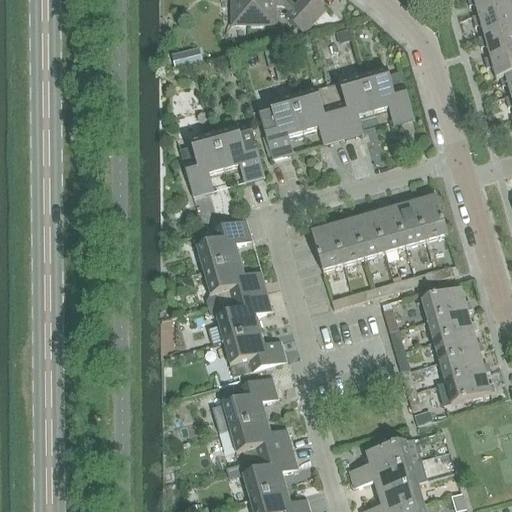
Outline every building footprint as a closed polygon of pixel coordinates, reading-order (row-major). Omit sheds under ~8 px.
[(276,3),(275,0),(234,0),(234,28),(276,28),(276,9),(284,9),(292,16),(290,18),(304,32),(324,10),(313,0),(306,0),(297,10),(289,3),(276,3)] [(511,0),(508,1),(507,0),(467,0),(470,10),(476,8),(479,19),(479,20),(511,11),(511,10),(511,9),(511,0)] [(485,41),(511,34),(511,14),(511,11),(479,20),(479,19),(473,21),(475,30),(481,28),(484,40),(485,41)] [(349,32),(337,36),(340,46),(352,42),(349,32)] [(511,34),(485,41),(484,40),(479,41),(481,52),(488,50),(491,61),(491,63),(511,56),(511,34)] [(277,52),(265,55),(270,70),(281,67),(277,52)] [(188,69),(185,55),(171,58),(175,73),(188,69)] [(500,82),(511,78),(511,56),(491,63),(491,61),(485,62),(487,71),(493,70),(497,84),(500,83),(500,82)] [(364,79),(374,116),(390,111),(395,129),(414,123),(401,76),(389,79),(387,73),(364,79)] [(511,100),(511,78),(500,82),(500,83),(503,92),(509,90),(511,101),(511,100)] [(358,120),(374,116),(364,79),(328,90),(330,96),(344,144),(363,138),(358,120)] [(344,144),(330,96),(320,99),(318,91),(293,98),(304,137),(319,133),(324,149),(344,144)] [(289,141),(304,137),(293,98),(257,109),(273,164),(294,158),(289,141)] [(216,138),(225,174),(241,170),(246,187),(266,181),(252,127),(216,138)] [(225,174),(216,138),(191,145),(193,151),(181,155),(193,202),(214,196),(210,179),(225,174)] [(416,207),(428,246),(448,240),(435,196),(427,199),(428,203),(416,207)] [(428,246),(416,207),(415,202),(406,204),(408,208),(396,212),(407,252),(428,246)] [(407,252),(396,212),(395,207),(386,210),(387,214),(375,217),(387,258),(407,252)] [(387,258),(375,217),(374,213),(365,216),(366,220),(354,223),(365,264),(387,258)] [(365,264),(354,223),(353,219),(345,221),(346,225),(333,229),(345,270),(365,264)] [(203,275),(242,265),(238,250),(253,245),(247,225),(201,238),(204,250),(197,252),(203,275)] [(345,270),(333,229),(332,225),(324,227),(325,231),(312,235),(323,276),(345,270)] [(208,312),(267,296),(262,276),(246,280),(242,265),(203,275),(210,299),(208,299),(205,304),(208,312)] [(435,274),(438,284),(454,279),(451,270),(435,274)] [(417,290),(438,284),(435,274),(414,280),(417,290)] [(397,296),(417,290),(414,280),(394,286),(397,296)] [(376,301),(397,296),(394,286),(374,292),(376,301)] [(356,307),(376,301),(374,292),(353,298),(356,307)] [(428,327),(467,316),(472,314),(470,305),(465,307),(461,293),(421,305),(428,327)] [(223,346),(262,335),(258,320),(273,315),(267,296),(208,312),(210,319),(216,322),(223,346)] [(334,314),(356,307),(353,298),(331,304),(334,314)] [(389,333),(398,330),(393,313),(384,316),(389,333)] [(434,348),(474,337),(479,335),(476,327),(471,328),(467,316),(428,327),(434,348)] [(395,354),(404,351),(399,333),(389,336),(395,354)] [(262,335),(223,346),(233,381),(287,366),(282,345),(266,350),(262,335)] [(439,368),(479,357),(484,355),(481,346),(477,347),(474,337),(434,348),(439,368)] [(400,374),(409,371),(405,354),(395,357),(400,374)] [(445,389),(485,377),(490,376),(487,367),(482,368),(479,357),(439,368),(445,389)] [(424,382),(421,373),(411,376),(410,374),(401,377),(406,394),(415,391),(413,386),(424,382)] [(485,377),(445,389),(451,409),(496,396),(493,387),(488,389),(485,377)] [(229,433),(269,422),(265,408),(280,403),(273,382),(227,396),(230,408),(217,412),(224,435),(229,433)] [(432,392),(417,396),(418,403),(419,407),(435,402),(432,392)] [(412,415),(413,415),(421,413),(419,407),(418,403),(417,396),(416,395),(407,398),(412,415)] [(429,415),(414,419),(416,429),(432,424),(429,415)] [(247,467),(293,453),(288,433),(274,437),(269,422),(229,433),(236,458),(244,456),(247,467)] [(352,484),(412,466),(406,445),(366,456),(370,469),(350,475),(352,484)] [(250,504),(289,492),(285,477),(299,473),(293,453),(247,467),(250,478),(243,480),(250,504)] [(377,499),(418,487),(412,466),(352,484),(355,492),(374,487),(377,499)] [(408,511),(424,508),(418,487),(377,499),(381,511),(378,511),(408,511)] [(289,492),(250,504),(252,511),(310,511),(308,503),(293,507),(289,492)] [(465,511),(461,498),(450,501),(453,511),(465,511)]
